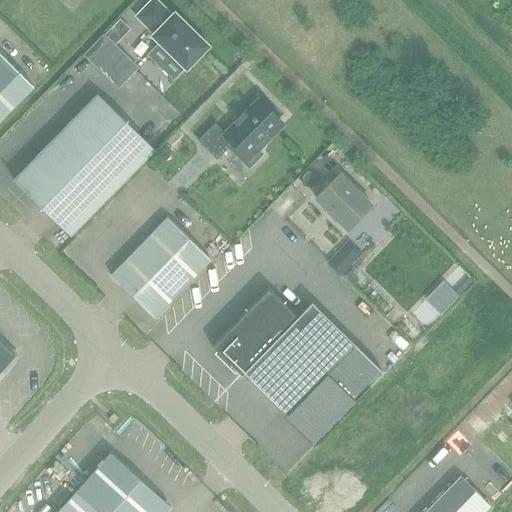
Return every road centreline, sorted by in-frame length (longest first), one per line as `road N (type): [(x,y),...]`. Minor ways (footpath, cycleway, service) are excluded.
road 1 (residential): [(113,353),(276,511)]
road 2 (unclassified): [(113,353),(0,480)]
road 3 (residential): [(0,241),(113,353)]
